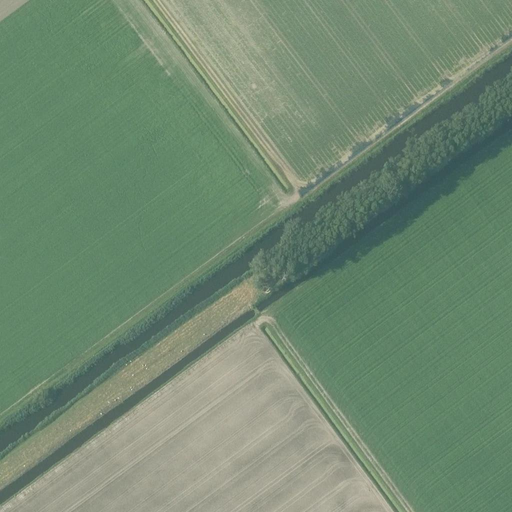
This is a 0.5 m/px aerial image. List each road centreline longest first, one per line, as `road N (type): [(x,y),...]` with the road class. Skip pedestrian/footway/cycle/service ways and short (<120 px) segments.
road 1 (track): [(302,193),(158,0)]
road 2 (track): [(269,318),(409,511)]
